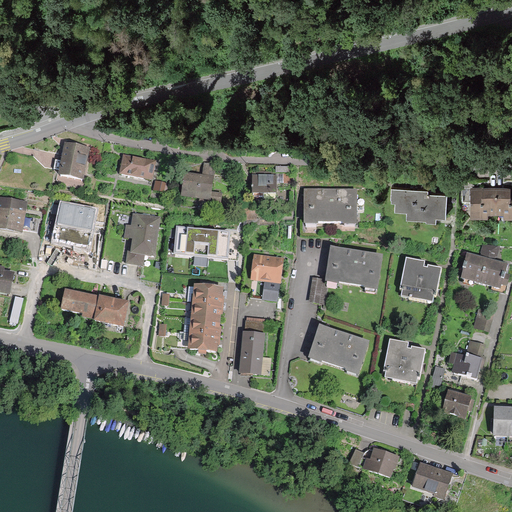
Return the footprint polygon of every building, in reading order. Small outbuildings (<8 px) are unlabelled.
[(60,176),(81,180),(88,149),(66,145),(60,176)] [(122,174),(151,180),(155,162),(125,156),(122,174)] [(182,197),(222,202),(223,194),(211,193),(213,178),(185,174),(184,184),(182,197)] [(252,200),(276,199),(276,177),(255,178),(252,178),(252,200)] [(155,190),(169,194),(171,185),(157,181),(155,190)] [(437,214),(447,215),(448,189),(424,189),(424,186),(392,185),(392,199),(396,199),(396,209),(408,210),(408,217),(427,217),(427,220),(437,220),(437,214)] [(504,216),(511,216),(511,193),(511,191),(511,187),(483,187),(482,190),(482,192),(473,192),(472,216),(489,216),(489,212),(505,212),(504,216)] [(344,228),(359,228),(358,190),(304,191),(304,206),(304,229),(320,229),(320,225),(344,225),(344,228)] [(0,229),(23,233),(27,202),(0,198),(0,229)] [(55,240),(89,247),(96,210),(62,203),(55,240)] [(144,256),(155,257),(160,216),(133,212),(131,225),(127,224),(125,238),(132,239),(130,251),(128,251),(126,263),(143,265),(144,256)] [(172,255),(226,260),(229,234),(217,233),(200,231),(192,230),(174,229),(172,255)] [(483,245),(479,256),(483,257),(494,260),(495,257),(497,257),(500,246),(483,245)] [(361,292),(376,294),(382,257),(357,254),(328,249),(322,287),(337,289),(338,286),(362,289),(361,292)] [(462,278),(501,288),(502,284),(507,285),(510,274),(505,272),(507,263),(495,260),(494,260),(483,257),(479,256),(469,253),(462,278)] [(261,282),(279,284),(281,257),(253,255),(251,281),(261,282)] [(401,299),(432,304),(433,297),(436,298),(441,268),(426,266),(426,269),(423,269),(424,262),(405,259),(400,289),(402,290),(401,299)] [(0,295),(10,297),(15,275),(5,273),(6,268),(0,267),(0,295)] [(260,300),(278,302),(279,284),(261,282),(260,300)] [(207,352),(218,353),(218,344),(220,330),(222,314),(223,299),(224,288),(195,285),(188,350),(199,351),(199,354),(207,355),(207,352)] [(93,319),(99,296),(66,289),(61,308),(82,313),(81,317),(93,319)] [(99,296),(93,319),(123,326),(129,300),(99,294),(99,296)] [(21,326),(24,300),(17,299),(13,325),(21,326)] [(476,328),(489,332),(494,312),(481,308),(476,328)] [(238,376),(258,378),(264,319),(244,317),(238,376)] [(343,372),(357,377),(368,341),(345,334),(316,325),(305,361),(320,366),(321,363),(344,370),(343,372)] [(385,379),(413,385),(415,376),(419,377),(424,350),(410,347),(410,350),(406,350),(407,344),(389,340),(382,371),(386,372),(385,379)] [(470,378),(480,381),(486,358),(481,357),(484,346),(469,342),(465,357),(451,353),(448,364),(453,366),(451,373),(470,378)] [(437,367),(433,385),(443,387),(447,369),(437,367)] [(442,412),(465,419),(468,410),(471,411),(474,401),(470,400),(471,397),(448,390),(442,412)] [(494,436),(511,436),(511,406),(503,407),(495,406),(494,436)] [(365,469),(393,476),(399,455),(370,448),(365,469)] [(357,449),(350,464),(360,468),(367,454),(357,449)] [(408,488),(441,498),(449,472),(416,462),(408,488)]
